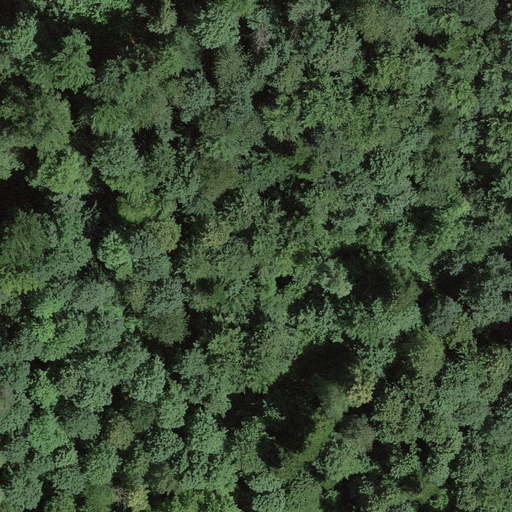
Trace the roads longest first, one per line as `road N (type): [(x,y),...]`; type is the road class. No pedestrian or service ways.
road 1 (track): [(511,243),(273,373),(239,409),(227,455),(229,494),(244,511)]
road 2 (track): [(0,213),(145,116)]
